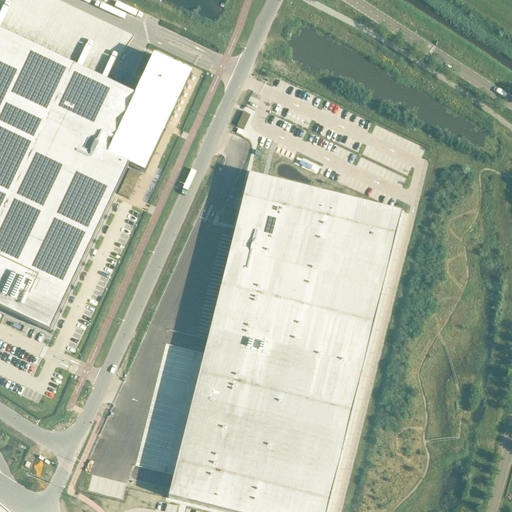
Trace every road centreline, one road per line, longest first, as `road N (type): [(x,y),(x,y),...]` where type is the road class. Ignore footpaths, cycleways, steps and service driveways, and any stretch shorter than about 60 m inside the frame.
road 1 (unclassified): [(275,0),(79,434),(41,438),(0,410)]
road 2 (tertiary): [(511,104),(349,0)]
